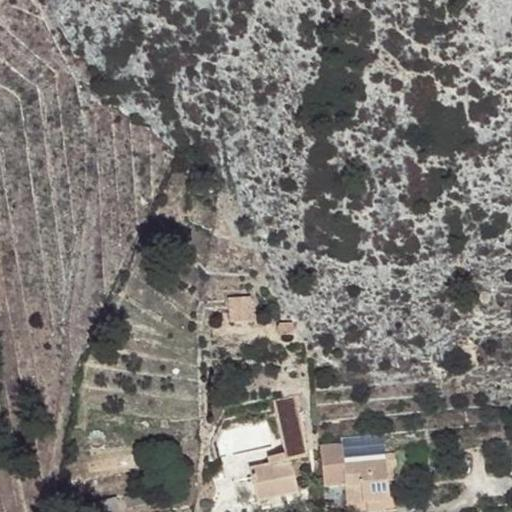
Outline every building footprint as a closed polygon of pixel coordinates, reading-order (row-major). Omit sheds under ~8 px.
[(287,331),(288,335),(300,334),(299,325),(293,325),(290,326),(288,329),(287,331)] [(281,465),(259,469),(265,501),(307,494),(301,463),(316,460),(311,398),(288,403),(298,455),(282,459),(281,465)] [(348,448),(326,450),(329,492),(352,491),(353,506),(395,504),(395,485),(396,472),(405,471),(406,465),(351,469),(348,448)] [(405,471),(396,472),(395,485),(405,484),(405,471)] [(168,479),(135,488),(138,500),(171,492),(168,479)] [(123,492),(94,501),(96,511),(109,511),(128,507),(123,492)] [(395,504),(353,506),(353,511),(401,511),(400,503),(395,504)]
